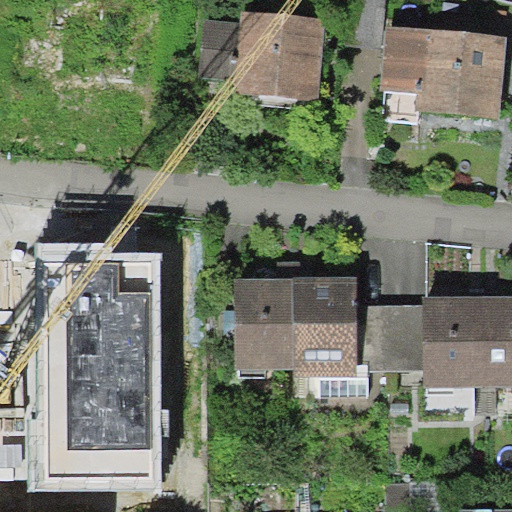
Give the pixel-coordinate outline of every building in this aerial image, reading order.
[(150,15),(66,7),(58,87),(143,95),(150,15)] [(333,30),(246,22),(245,33),(241,88),(239,100),(325,108),(333,30)] [(245,33),(206,30),(202,86),(241,88),(245,33)] [(511,97),(511,40),(390,34),(387,94),(433,97),(431,125),(510,129),(511,97)] [(368,284),(240,288),(243,382),(371,379),(368,284)] [(511,300),(430,304),(434,394),(511,390),(511,300)]
